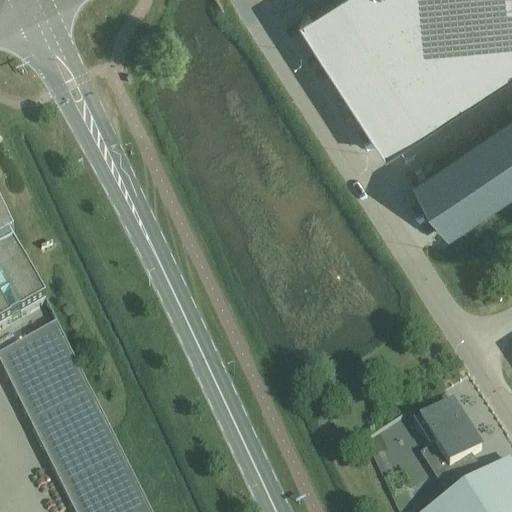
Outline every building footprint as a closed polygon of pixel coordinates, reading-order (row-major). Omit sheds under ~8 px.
[(511,0),(328,0),(306,14),(391,146),(511,67),(511,0)] [(511,192),(511,118),(414,185),(449,236),(511,192)] [(0,331),(46,306),(11,244),(11,243),(0,224),(0,331)] [(148,511),(55,325),(0,356),(0,368),(71,511),(148,511)] [(428,417),(412,426),(429,452),(434,448),(449,472),(456,468),(469,489),(434,511),(511,511),(511,469),(509,464),(485,480),(471,458),(481,452),(452,406),(430,420),(428,417)]
